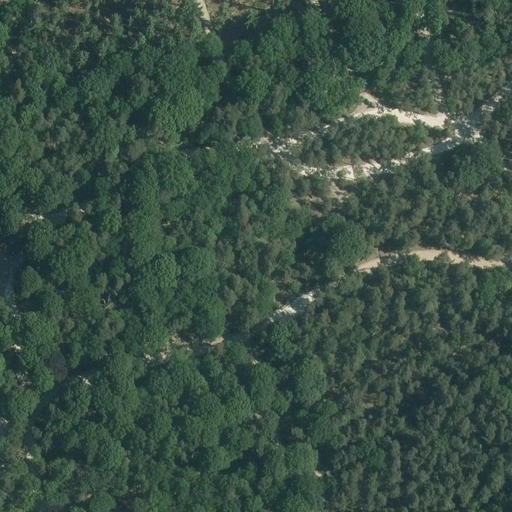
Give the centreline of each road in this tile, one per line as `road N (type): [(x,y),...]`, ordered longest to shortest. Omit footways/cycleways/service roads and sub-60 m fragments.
road 1 (track): [(0,432),(90,376),(241,336),(384,261),(430,255),(511,267)]
road 2 (track): [(0,285),(50,222),(102,201),(166,157),(286,144),(379,113)]
road 3 (track): [(511,174),(460,127),(379,113),(331,46),(311,0)]
road 4 (track): [(39,511),(20,351),(0,263)]
road 5 (track): [(303,169),(362,172),(432,151),(511,89)]
road 6 (track): [(323,511),(322,484),(288,467),(275,446),(263,386),(241,336)]
road 7 (track): [(198,5),(252,122),(303,169)]
road 8 (track): [(444,123),(414,0)]
